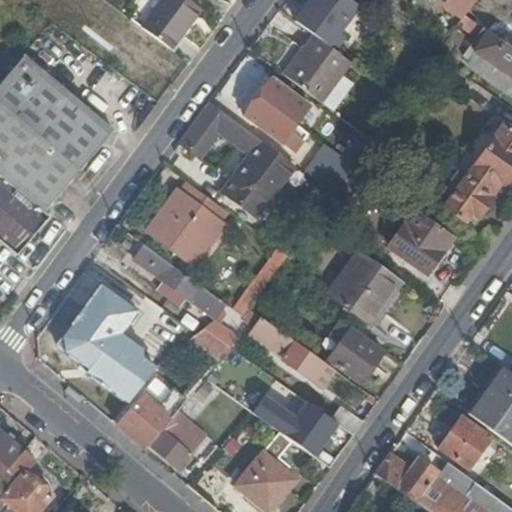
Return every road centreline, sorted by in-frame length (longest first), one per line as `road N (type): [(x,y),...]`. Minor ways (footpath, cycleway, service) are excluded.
road 1 (residential): [(0,353),(258,0)]
road 2 (residential): [(511,250),(325,511)]
road 3 (residential): [(177,511),(0,365)]
